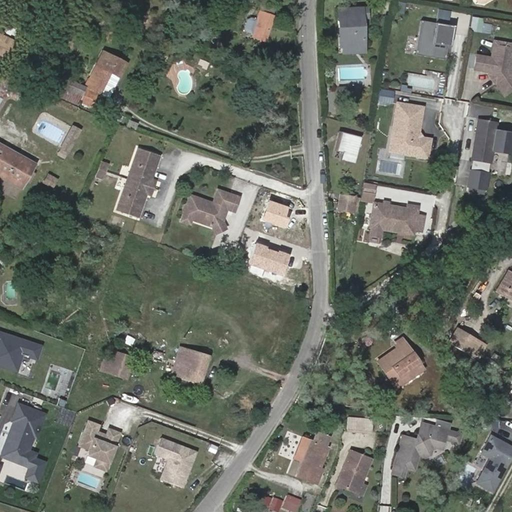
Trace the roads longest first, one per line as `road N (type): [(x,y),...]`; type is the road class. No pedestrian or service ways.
road 1 (tertiary): [(315,0),(325,277),(317,320),(290,391),(207,511)]
road 2 (unknown): [(322,202),(178,158)]
